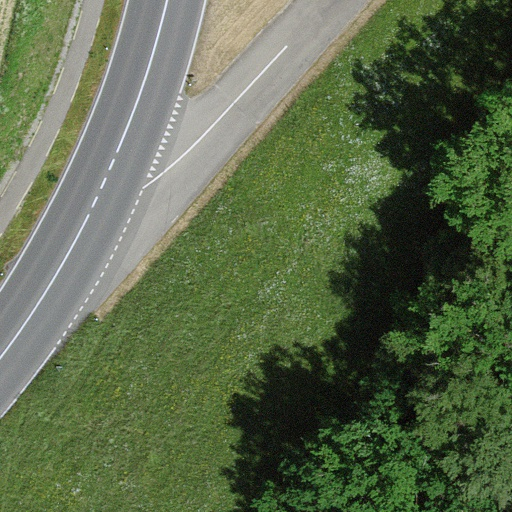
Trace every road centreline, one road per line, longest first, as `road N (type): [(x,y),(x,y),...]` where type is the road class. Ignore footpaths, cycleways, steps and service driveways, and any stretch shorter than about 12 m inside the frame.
road 1 (residential): [(329,0),(158,174),(95,199)]
road 2 (secondary): [(167,0),(95,199)]
road 3 (secondary): [(95,199),(63,264),(0,357)]
